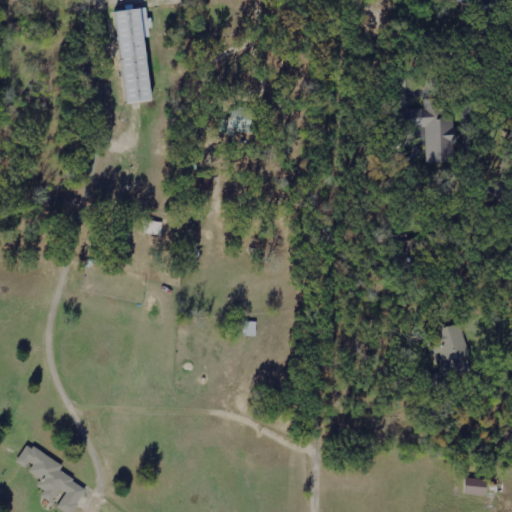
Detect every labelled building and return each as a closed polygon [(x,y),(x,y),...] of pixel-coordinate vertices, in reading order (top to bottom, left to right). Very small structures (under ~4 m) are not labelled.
[(128,102),(154,100),(148,36),(153,36),(151,16),(149,17),(148,8),(119,10),(128,102)] [(429,127),(431,162),(458,161),(457,134),(456,134),(454,107),(444,107),(443,98),(427,99),(428,109),(401,110),(401,118),(395,118),(396,129),(429,127)] [(471,364),(462,325),(429,333),(434,354),(441,353),(445,370),(471,364)] [(74,511),(89,488),(60,471),(64,464),(29,443),(18,462),(30,469),(29,470),(43,479),(37,489),(56,500),(62,489),(68,492),(59,507),(67,511),(74,511)] [(465,494),(488,495),(489,479),(466,478),(465,494)]
